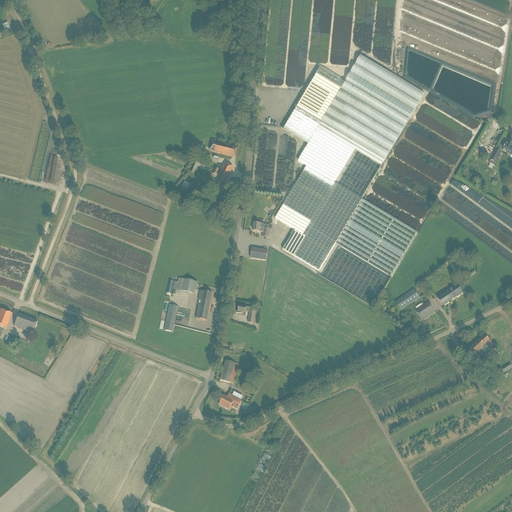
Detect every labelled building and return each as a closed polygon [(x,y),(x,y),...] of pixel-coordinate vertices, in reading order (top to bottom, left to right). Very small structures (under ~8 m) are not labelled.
[(11,33),(7,23),(2,25),(5,34),(11,33)] [(298,161),(307,166),(306,166),(275,219),(294,230),(283,250),(287,252),(294,257),(294,256),(320,271),(336,244),(392,276),(418,233),(362,200),(383,163),(424,94),(361,56),(344,83),(320,69),(291,119),(288,117),(288,119),(287,118),(282,128),(308,144),(298,161)] [(511,155),(511,146),(511,145),(511,141),(508,140),(506,143),(502,150),(511,155)] [(239,147),(234,146),(212,141),(210,151),(232,157),(233,153),(237,154),(239,147)] [(495,163),(496,161),(501,152),(495,149),(489,160),(495,163)] [(204,168),(205,166),(207,163),(202,161),(201,163),(196,161),(191,172),(194,174),(197,165),(204,168)] [(215,186),(217,187),(222,189),(233,168),(229,165),(225,163),(219,174),(221,175),(215,186)] [(206,199),(203,206),(212,210),(215,203),(206,199)] [(215,205),(223,207),(228,208),(229,203),(227,202),(227,201),(223,200),(223,201),(220,200),(217,199),(215,205)] [(254,223),(253,231),(263,233),(262,237),(269,238),(270,229),(263,228),(260,228),(261,224),(254,223)] [(266,261),(268,251),(252,249),(250,259),(266,261)] [(175,281),(173,289),(190,293),(195,294),(198,282),(193,281),(179,278),(178,282),(175,281)] [(446,290),(453,300),(463,294),(456,283),(451,286),(446,290)] [(414,289),(393,303),(399,312),(410,305),(420,298),(414,289)] [(443,307),(453,300),(446,290),(436,297),(443,307)] [(198,300),(199,301),(196,314),(196,319),(207,321),(212,293),(200,291),(198,300)] [(435,313),(428,302),(423,305),(419,308),(415,311),(422,321),(435,313)] [(173,332),(174,327),(178,307),(170,305),(166,326),(165,331),(173,332)] [(241,314),(241,313),(245,314),(246,312),(250,313),(248,323),(253,324),(256,309),(246,308),(246,307),(244,307),(239,306),(238,309),(237,309),(237,313),(241,314)] [(0,309),(0,326),(7,329),(11,319),(12,314),(0,309)] [(33,334),(36,326),(37,321),(18,314),(17,319),(14,326),(33,334)] [(8,338),(16,341),(18,336),(10,333),(8,338)] [(477,357),(483,352),(488,347),(489,348),(493,345),(488,339),(484,335),(469,348),(471,350),(471,351),(471,350),(477,357)] [(41,365),(46,355),(43,353),(38,363),(41,365)] [(489,357),(483,362),(485,365),(486,364),(488,366),(494,362),(489,357)] [(238,365),(230,363),(226,361),(220,381),(225,382),(233,384),(238,365)] [(234,403),(232,407),(237,409),(242,401),(229,394),(227,398),(224,396),(219,405),(229,410),(233,402),(234,403)] [(248,412),(251,406),(246,404),(243,409),(248,412)] [(268,457),(265,462),(263,461),(258,471),(265,475),(273,459),(268,457)]
